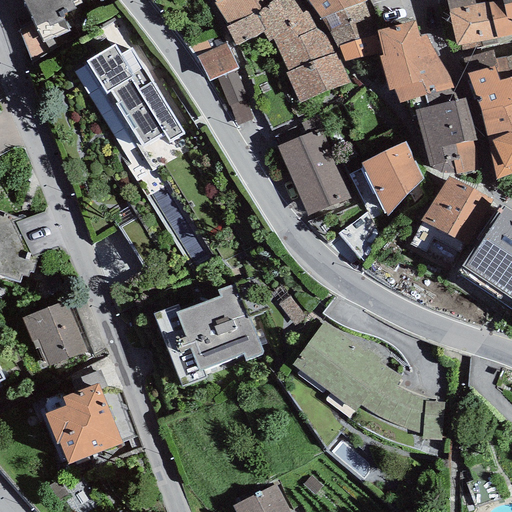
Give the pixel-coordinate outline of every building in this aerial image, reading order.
[(21,0),(42,43),(70,31),(61,15),(75,8),(71,2),(75,0),(21,0)] [(214,0),(216,2),(213,3),(228,26),(255,13),(261,9),(254,0),(214,0)] [(274,0),(261,9),(255,13),(228,26),(226,27),(236,46),(262,32),(269,41),(272,39),(289,73),(336,53),(324,35),(315,29),(307,12),(302,14),(292,0),(274,0)] [(254,0),(261,9),(274,0),(254,0)] [(307,0),(320,19),(364,2),(366,1),(365,0),(307,0)] [(446,0),(456,46),(496,38),(486,0),(446,0)] [(511,0),(486,0),(496,38),(511,34),(511,0)] [(364,2),(320,19),(329,32),(369,18),(364,2)] [(369,18),(329,32),(337,47),(339,46),(371,37),(369,18)] [(414,21),(377,31),(383,55),(379,56),(389,90),(393,88),(399,103),(453,88),(441,64),(426,36),(419,37),(414,21)] [(376,53),(371,37),(339,46),(344,63),(376,53)] [(206,39),(188,47),(196,57),(211,50),(206,39)] [(211,50),(196,57),(208,81),(217,78),(236,70),(238,69),(226,44),(211,50)] [(114,45),(86,62),(105,94),(110,91),(117,102),(115,103),(142,148),(164,135),(169,144),(185,135),(132,47),(120,54),(114,45)] [(511,81),(505,57),(495,61),(492,51),(463,59),(479,113),(511,103),(511,81)] [(289,73),(285,74),(298,104),(348,82),(336,53),(289,73)] [(247,99),(236,70),(217,78),(228,106),(229,105),(237,126),(253,120),(245,100),(247,99)] [(465,98),(442,104),(452,145),(455,144),(475,139),(465,98)] [(511,103),(479,113),(487,143),(511,131),(511,103)] [(452,161),(458,159),(455,144),(452,145),(442,104),(414,111),(429,166),(433,169),(441,172),(455,173),(452,161)] [(349,197),(319,128),(276,147),(306,216),(349,197)] [(511,131),(487,143),(495,179),(511,171),(511,131)] [(483,169),(475,139),(455,144),(458,159),(452,161),(455,173),(483,169)] [(404,142),(360,163),(386,217),(422,178),(404,142)] [(448,176),(420,221),(465,247),(492,200),(448,176)] [(511,212),(504,207),(462,265),(511,299),(511,212)] [(21,220),(0,212),(0,276),(19,283),(22,276),(28,277),(30,272),(33,273),(37,256),(32,257),(16,222),(21,220)] [(137,219),(119,230),(147,275),(165,264),(137,219)] [(178,304),(153,314),(182,387),(204,378),(201,369),(242,353),(246,362),(263,355),(235,284),(218,291),(220,296),(181,311),(178,304)] [(66,301),(22,318),(35,350),(41,348),(49,367),(86,352),(66,301)] [(380,360),(323,322),(291,365),(354,413),(360,406),(367,409),(377,415),(387,421),(397,427),(412,432),(422,435),(425,401),(421,400),(410,397),(401,391),(396,388),(401,378),(377,363),(380,360)] [(122,444),(121,442),(136,436),(119,391),(107,388),(100,370),(80,378),(84,389),(62,397),(66,406),(45,414),(56,444),(59,443),(67,464),(122,444)] [(445,403),(425,401),(422,435),(422,440),(442,441),(445,403)] [(321,485),(311,475),(303,484),(314,493),(321,485)] [(290,511),(277,484),(233,506),(235,511),(290,511)]
